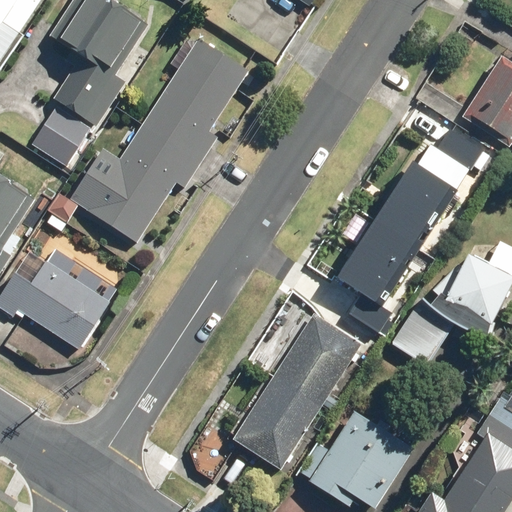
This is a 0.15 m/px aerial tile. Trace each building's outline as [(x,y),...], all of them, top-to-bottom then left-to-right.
[(16,0),(0,0),(0,22),(2,24),(16,0)] [(74,0),(51,36),(74,51),(67,62),(75,67),(55,99),(98,127),(127,82),(112,72),(145,21),(113,0),(74,0)] [(248,73),(199,41),(119,163),(101,152),(69,201),(111,228),(137,244),(248,73)] [(511,61),(501,55),(462,116),(510,146),(511,143),(511,61)] [(485,149),(458,132),(446,151),(473,168),(485,149)] [(464,188),(418,158),(338,283),(384,313),(464,188)] [(0,276),(13,256),(5,251),(38,197),(0,174),(0,276)] [(457,265),(431,304),(422,298),(390,345),(427,370),(457,325),(488,339),(511,285),(511,274),(470,255),(457,265)] [(33,284),(16,273),(0,298),(0,307),(14,317),(19,310),(82,350),(112,303),(47,262),(33,284)] [(363,303),(345,333),(364,344),(371,348),(389,319),(363,303)] [(364,345),(314,314),(235,438),(285,470),(364,345)] [(331,449),(320,442),(300,474),(347,504),(354,493),(377,508),(415,449),(355,412),(331,449)] [(511,447),(488,432),(445,501),(432,492),(419,511),(504,511),(511,499),(511,447)]
